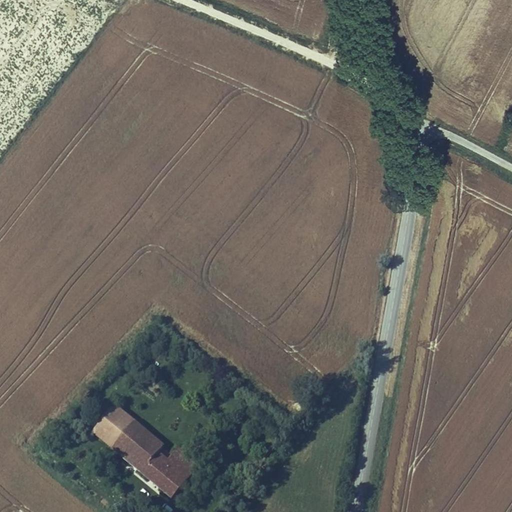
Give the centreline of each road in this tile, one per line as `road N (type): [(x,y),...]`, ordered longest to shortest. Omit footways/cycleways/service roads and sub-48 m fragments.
road 1 (tertiary): [(359,511),(409,207),(412,154),(403,108)]
road 2 (unclassified): [(403,108),(341,67),(186,0)]
road 3 (unclassified): [(511,168),(403,108)]
